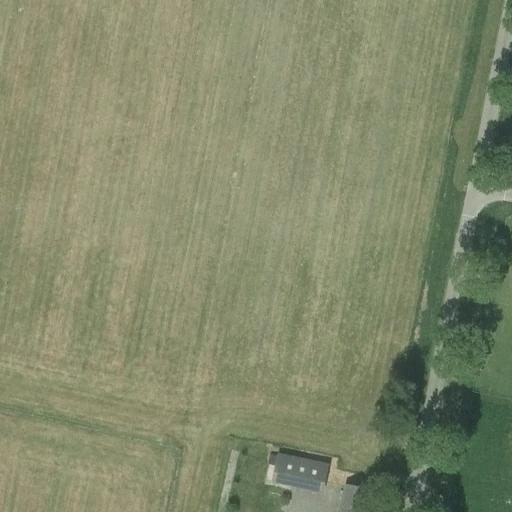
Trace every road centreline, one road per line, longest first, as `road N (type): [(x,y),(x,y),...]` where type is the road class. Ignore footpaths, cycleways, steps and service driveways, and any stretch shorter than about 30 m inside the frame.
road 1 (unclassified): [(410,511),(474,190)]
road 2 (unclassified): [(474,190),(511,4)]
